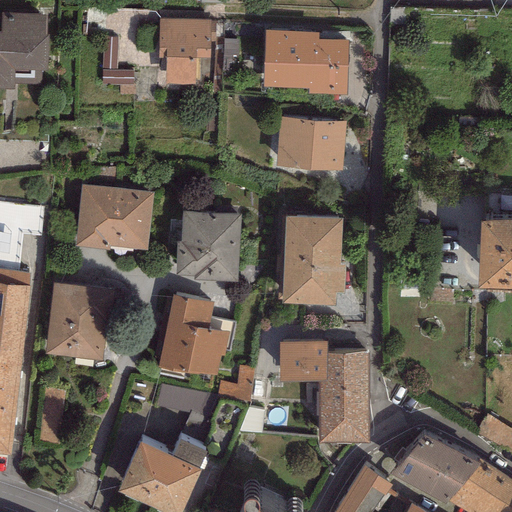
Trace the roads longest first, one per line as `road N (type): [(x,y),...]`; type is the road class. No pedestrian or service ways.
road 1 (residential): [(379,15),(371,399),(385,431)]
road 2 (unknown): [(31,317),(20,497)]
road 3 (residential): [(511,467),(425,415),(385,431)]
